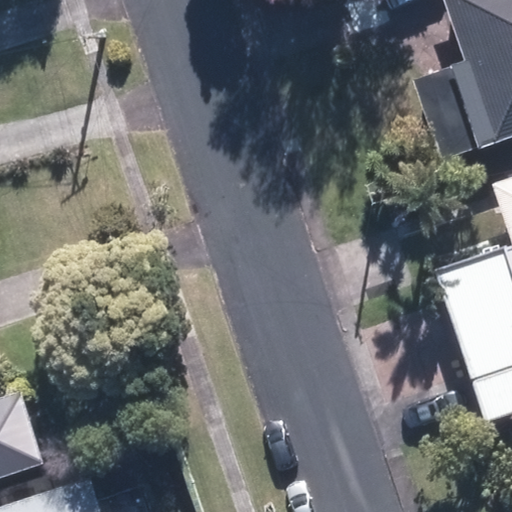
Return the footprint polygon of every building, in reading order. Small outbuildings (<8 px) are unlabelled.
[(492,144),(511,137),(511,0),(440,0),(461,59),(409,78),(438,161),(492,142),(492,144)] [(511,262),(511,175),(486,184),(506,245),(511,262)] [(511,262),(506,245),(430,269),(479,419),(511,408),(511,262)] [(0,477),(46,462),(20,388),(0,394),(0,477)] [(0,511),(97,511),(86,476),(0,503),(0,511)]
